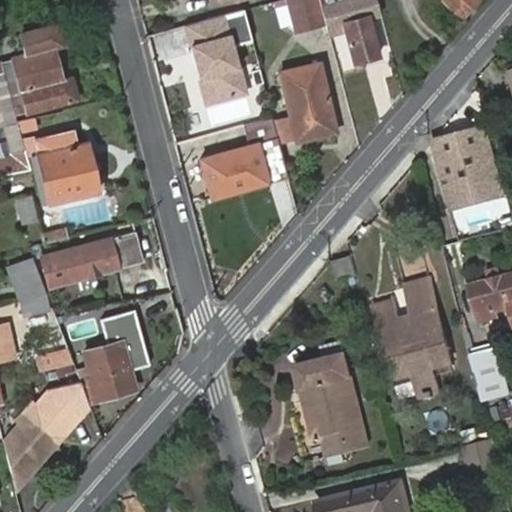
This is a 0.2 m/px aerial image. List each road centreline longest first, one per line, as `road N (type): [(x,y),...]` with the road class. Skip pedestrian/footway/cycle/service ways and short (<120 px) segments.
road 1 (tertiary): [(212,354),(511,9)]
road 2 (residential): [(212,354),(118,0)]
road 3 (tertiary): [(72,511),(212,354)]
road 4 (residential): [(253,511),(212,354)]
